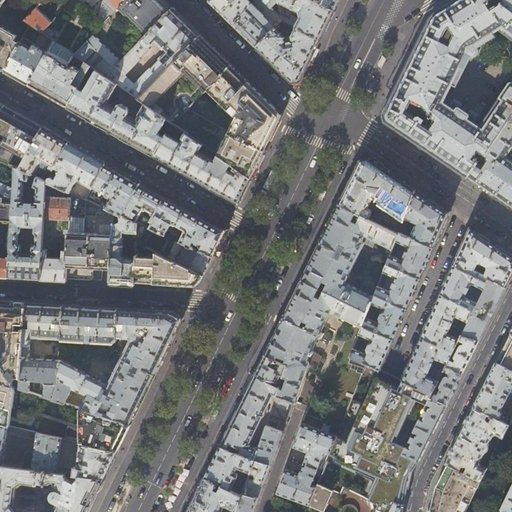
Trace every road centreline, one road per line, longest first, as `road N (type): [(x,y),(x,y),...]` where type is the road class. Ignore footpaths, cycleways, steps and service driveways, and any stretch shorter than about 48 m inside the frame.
road 1 (residential): [(170,511),(346,158),(327,119)]
road 2 (residential): [(270,238),(0,85)]
road 3 (residential): [(236,309),(0,287)]
road 4 (residential): [(414,511),(422,477),(511,301)]
road 5 (secondary): [(137,511),(236,309)]
road 6 (residential): [(185,0),(304,114),(327,119)]
road 7 (unknown): [(311,383),(322,379),(368,290),(306,255)]
road 8 (residential): [(394,367),(467,200)]
road 9 (unknown): [(326,357),(357,297),(322,278),(291,339)]
road 10 (residential): [(327,119),(368,133),(467,200)]
road 11 (secondary): [(270,238),(327,119)]
road 12 (secondary): [(327,119),(384,0)]
